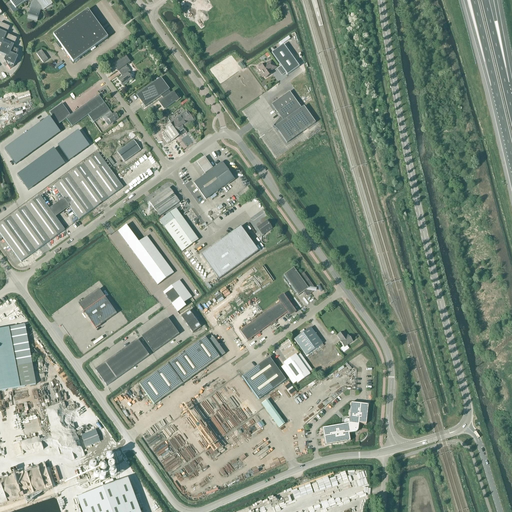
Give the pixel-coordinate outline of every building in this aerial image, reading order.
[(10,0),(10,1),(16,9),(28,0),(29,0),(32,3),(30,5),(29,8),(31,9),(28,19),(37,22),(40,10),(41,8),(43,10),(52,6),(47,0),(34,0),(33,0),(10,0)] [(91,51),(95,48),(108,38),(88,10),(53,35),(73,63),(90,50),(91,51)] [(0,44),(1,45),(0,48),(0,54),(6,57),(4,61),(6,64),(10,70),(13,67),(14,66),(18,57),(18,50),(13,48),(17,39),(7,34),(10,27),(0,22),(0,44)] [(283,45),(271,54),(287,75),(299,67),(283,45)] [(36,54),(43,64),(48,60),(42,50),(36,54)] [(130,72),(126,66),(130,63),(126,56),(113,65),(118,72),(120,70),(124,76),(119,80),(123,86),(132,79),(128,74),(130,72)] [(276,68),(271,61),(266,65),(265,64),(258,69),(261,72),(260,73),(263,76),(263,75),(265,78),(272,74),(270,72),(276,68)] [(171,94),(169,91),(160,78),(136,96),(145,108),(162,95),(164,98),(158,103),(164,111),(179,100),(173,92),(171,94)] [(301,109),(289,92),(271,105),(283,122),(275,127),(274,128),(273,127),(278,132),(287,144),(315,123),(303,107),(301,109)] [(66,119),(72,127),(88,116),(94,123),(102,118),(108,126),(118,119),(115,113),(112,115),(98,96),(70,116),(62,104),(50,113),(58,125),(66,119)] [(187,127),(194,122),(186,111),(169,123),(170,124),(165,128),(166,130),(164,132),(171,142),(186,132),(183,128),(185,127),(187,127)] [(49,117),(45,121),(50,127),(54,124),(49,117)] [(41,123),(46,130),(50,127),(45,121),(41,123)] [(37,126),(42,133),(46,130),(41,123),(37,126)] [(60,132),(59,130),(54,124),(50,127),(56,136),(60,132)] [(33,129),(38,136),(42,133),(37,126),(33,129)] [(56,136),(50,127),(46,130),(52,139),(56,136)] [(29,132),(34,139),(38,136),(33,129),(29,132)] [(52,139),(46,130),(42,133),(48,142),(52,139)] [(74,134),(79,142),(84,139),(78,131),(74,134)] [(30,142),(34,139),(29,132),(25,135),(30,142)] [(48,142),(42,133),(38,136),(44,144),(48,142)] [(74,134),(70,137),(75,145),(79,142),(74,134)] [(25,135),(21,138),(25,145),(30,142),(25,135)] [(34,139),(40,147),(44,144),(38,136),(34,139)] [(71,148),(75,145),(70,137),(66,140),(71,148)] [(21,138),(17,141),(21,148),(25,145),(21,138)] [(34,139),(30,142),(36,150),(40,147),(34,139)] [(79,142),(85,150),(89,146),(84,139),(79,142)] [(63,154),(67,151),(71,148),(66,140),(58,146),(63,154)] [(17,151),(21,148),(17,141),(12,144),(17,151)] [(124,162),(140,151),(133,141),(117,152),(124,162)] [(32,153),(36,150),(30,142),(25,145),(32,153)] [(75,145),(81,152),(85,150),(79,142),(75,145)] [(13,154),(17,151),(12,144),(8,147),(13,154)] [(28,156),(32,153),(25,145),(21,148),(28,156)] [(71,148),(77,155),(81,152),(75,145),(71,148)] [(13,154),(8,147),(4,150),(9,157),(13,154)] [(17,151),(24,159),(28,156),(21,148),(17,151)] [(73,158),(77,155),(71,148),(67,151),(73,158)] [(56,161),(60,158),(54,149),(49,152),(55,160),(56,161)] [(13,154),(19,162),(24,159),(17,151),(13,154)] [(69,161),(73,158),(67,151),(63,154),(69,161)] [(45,155),(51,163),(55,160),(49,152),(45,155)] [(19,162),(13,154),(9,157),(15,165),(19,162)] [(98,154),(54,186),(79,220),(115,194),(123,188),(98,154)] [(45,155),(42,158),(47,166),(51,163),(45,155)] [(47,166),(42,158),(38,161),(43,168),(45,167),(47,166)] [(60,158),(56,161),(60,167),(65,164),(60,158)] [(51,163),(57,170),(60,167),(56,161),(55,160),(51,163)] [(38,161),(34,164),(39,171),(43,168),(38,161)] [(51,175),(57,170),(51,163),(47,166),(45,167),(51,175)] [(206,175),(194,184),(205,200),(234,180),(222,163),(206,175)] [(35,174),(39,171),(34,164),(30,167),(35,174)] [(29,179),(35,174),(30,167),(23,171),(29,179)] [(43,168),(39,171),(45,179),(51,175),(45,167),(43,168)] [(29,179),(23,171),(17,176),(23,183),(24,183),(29,179)] [(39,171),(35,174),(41,182),(45,179),(39,171)] [(28,191),(41,182),(35,174),(29,179),(24,183),(25,184),(24,185),(28,191)] [(160,217),(179,203),(169,188),(149,202),(160,217)] [(0,234),(21,263),(64,231),(39,197),(0,225),(0,234)] [(164,228),(180,216),(176,209),(159,221),(164,228)] [(259,239),(263,236),(263,235),(271,229),(266,222),(258,228),(260,231),(256,234),(259,239)] [(127,229),(125,226),(117,232),(119,235),(127,229)] [(240,228),(201,256),(219,280),(258,252),(240,228)] [(121,238),(130,232),(127,229),(119,235),(121,238)] [(121,238),(123,241),(132,234),(130,232),(121,238)] [(132,234),(123,241),(126,243),(134,237),(132,234)] [(136,240),(134,237),(126,243),(128,246),(136,240)] [(148,239),(146,237),(138,243),(140,246),(148,239)] [(148,239),(140,246),(142,248),(150,242),(148,239)] [(128,246),(130,249),(138,243),(137,242),(136,240),(128,246)] [(150,242),(142,248),(144,251),(152,245),(150,242)] [(140,246),(138,243),(130,249),(132,252),(140,246)] [(152,245),(144,251),(146,254),(155,248),(152,245)] [(132,252),(134,255),(142,248),(140,246),(132,252)] [(134,255),(136,257),(144,251),(142,248),(134,255)] [(149,257),(157,251),(155,248),(146,254),(149,257)] [(144,251),(136,257),(138,260),(146,254),(144,251)] [(157,251),(149,257),(151,260),(159,253),(157,251)] [(151,260),(153,262),(161,256),(159,253),(151,260)] [(146,254),(138,260),(140,263),(149,257),(146,254)] [(155,265),(163,259),(161,256),(153,262),(155,265)] [(140,263),(142,266),(151,260),(149,257),(140,263)] [(163,259),(155,265),(157,268),(165,262),(163,259)] [(153,262),(151,260),(142,266),(145,269),(153,262)] [(153,262),(145,269),(147,271),(155,265),(153,262)] [(157,268),(159,271),(167,265),(165,262),(157,268)] [(149,274),(157,268),(155,265),(147,271),(149,274)] [(169,267),(167,265),(159,271),(161,274),(169,267)] [(163,276),(171,270),(169,267),(161,274),(163,276)] [(159,271),(157,268),(149,274),(151,277),(159,271)] [(299,277),(293,269),(283,276),(298,296),(304,292),(307,297),(311,293),(314,291),(314,289),(312,286),(303,274),(299,277)] [(165,279),(174,273),(171,270),(163,276),(165,279)] [(153,280),(161,274),(159,271),(151,277),(153,280)] [(153,280),(155,283),(163,276),(161,274),(153,280)] [(155,283),(157,285),(165,279),(163,276),(155,283)] [(181,283),(172,289),(174,292),(183,286),(181,283)] [(183,286),(174,292),(176,295),(185,289),(183,286)] [(166,298),(174,292),(172,289),(164,295),(166,298)] [(176,295),(179,297),(187,291),(185,289),(176,295)] [(78,304),(96,329),(116,314),(99,290),(78,304)] [(189,294),(187,291),(179,297),(181,300),(189,294)] [(168,301),(176,295),(174,292),(166,298),(168,301)] [(181,300),(183,303),(191,297),(189,294),(181,300)] [(179,297),(176,295),(168,301),(170,303),(179,297)] [(290,316),(294,312),(283,296),(278,299),(280,302),(240,331),(247,342),(288,313),(290,316)] [(181,300),(179,297),(170,303),(172,306),(181,300)] [(193,300),(191,297),(183,303),(185,306),(192,300),(193,300)] [(172,306),(174,309),(183,303),(181,300),(172,306)] [(174,309),(177,312),(185,306),(183,303),(174,309)] [(187,309),(185,306),(177,312),(179,315),(187,309)] [(189,311),(181,317),(187,325),(195,319),(189,311)] [(167,319),(163,321),(169,330),(173,327),(167,319)] [(195,319),(187,325),(192,333),(201,328),(195,319)] [(163,321),(159,325),(164,333),(169,330),(163,321)] [(159,325),(155,327),(161,336),(164,333),(159,325)] [(0,391),(35,385),(25,326),(9,329),(0,330),(0,391)] [(155,327),(150,331),(156,339),(161,336),(155,327)] [(173,327),(169,330),(175,338),(179,335),(173,327)] [(320,348),(323,346),(310,328),(294,340),(306,356),(318,347),(320,348)] [(169,330),(164,333),(170,341),(175,338),(169,330)] [(150,331),(146,334),(152,342),(156,339),(150,331)] [(346,337),(343,332),(337,336),(340,341),(342,344),(342,345),(344,348),(344,347),(352,342),(353,342),(350,339),(348,336),(346,337)] [(164,333),(161,336),(166,344),(170,341),(164,333)] [(146,334),(142,337),(147,345),(152,342),(146,334)] [(161,336),(156,339),(162,347),(166,344),(161,336)] [(139,385),(154,406),(225,354),(213,338),(207,342),(204,338),(198,342),(175,359),(139,385)] [(156,339),(152,342),(158,350),(162,347),(156,339)] [(138,340),(132,344),(138,352),(139,351),(143,348),(138,340)] [(152,342),(147,345),(153,353),(158,350),(152,342)] [(132,344),(126,348),(132,356),(135,354),(138,352),(132,344)] [(126,348),(121,352),(127,360),(131,357),(132,356),(126,348)] [(143,348),(139,351),(145,359),(149,356),(143,348)] [(138,352),(135,354),(141,362),(145,359),(139,351),(138,352)] [(121,352),(116,356),(121,364),(123,363),(127,360),(121,352)] [(132,356),(131,357),(137,365),(141,362),(135,354),(132,356)] [(283,364),(284,365),(281,368),(293,385),(296,382),(298,384),(310,375),(309,374),(312,371),(300,354),(296,356),(295,355),(283,363),(283,364)] [(116,356),(110,359),(116,367),(119,366),(121,364),(116,356)] [(131,357),(127,360),(133,368),(137,365),(131,357)] [(259,400),(286,381),(269,358),(242,377),(259,400)] [(110,359),(105,363),(110,371),(114,368),(116,367),(110,359)] [(127,360),(123,363),(128,371),(133,368),(127,360)] [(105,363),(95,370),(101,378),(110,371),(105,363)] [(121,364),(119,366),(124,374),(128,371),(123,363),(121,364)] [(116,367),(114,368),(120,377),(124,374),(119,366),(116,367)] [(114,368),(110,371),(116,380),(120,377),(114,368)] [(110,371),(101,378),(107,387),(116,380),(110,371)] [(279,428),(283,425),(265,401),(261,404),(279,428)] [(366,425),(368,405),(351,404),(348,424),(322,429),(325,446),(350,442),(349,434),(354,433),(356,433),(357,432),(358,431),(358,430),(359,424),(366,425)] [(69,437),(70,439),(72,432),(74,432),(73,428),(74,423),(60,429),(59,435),(58,432),(56,433),(55,435),(60,436),(63,441),(60,451),(58,448),(55,449),(54,456),(60,453),(62,457),(67,458),(67,455),(75,457),(73,453),(72,453),(67,443),(69,437)] [(95,430),(81,436),(86,448),(100,442),(95,430)] [(40,436),(33,438),(35,446),(36,450),(43,448),(40,436)] [(32,494),(56,485),(50,466),(47,467),(45,463),(30,468),(32,473),(34,472),(35,475),(29,477),(32,485),(26,487),(28,491),(31,490),(32,494)] [(80,498),(78,499),(82,511),(138,511),(127,481),(80,498)]
